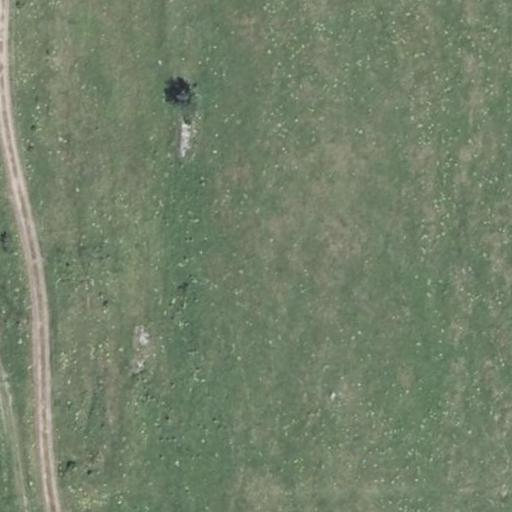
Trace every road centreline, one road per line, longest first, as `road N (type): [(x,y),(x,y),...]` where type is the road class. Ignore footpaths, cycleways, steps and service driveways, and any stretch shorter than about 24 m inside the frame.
road 1 (track): [(52,511),(41,307),(0,60)]
road 2 (track): [(0,385),(22,511)]
